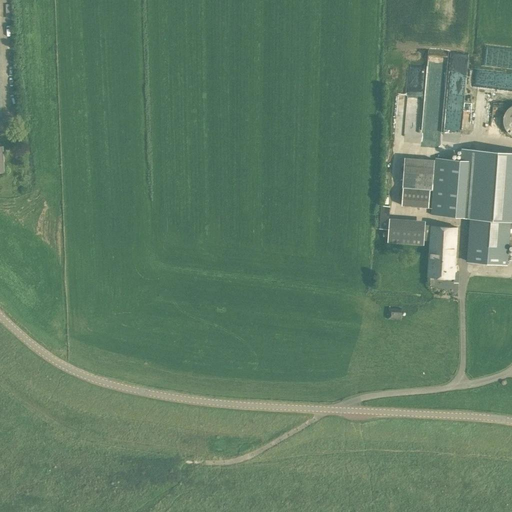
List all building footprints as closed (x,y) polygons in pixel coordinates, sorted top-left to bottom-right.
[(503,117),(503,120),(503,124),(504,126),(505,129),(506,131),(507,132),(509,134),(511,135),(511,105),(511,106),(509,107),(508,109),(507,110),(505,112),(504,115),(503,117)] [(471,219),(468,263),(506,266),(509,222),(511,222),(511,151),(469,149),(469,160),(435,158),(434,160),(403,157),(402,182),(401,205),(431,207),(431,217),(471,219)] [(389,228),(388,242),(425,243),(426,218),(390,217),(391,205),(381,204),(380,228),(389,228)] [(457,227),(430,225),(428,276),(454,278),(457,227)] [(406,302),(392,302),(391,313),(406,314),(406,302)]
